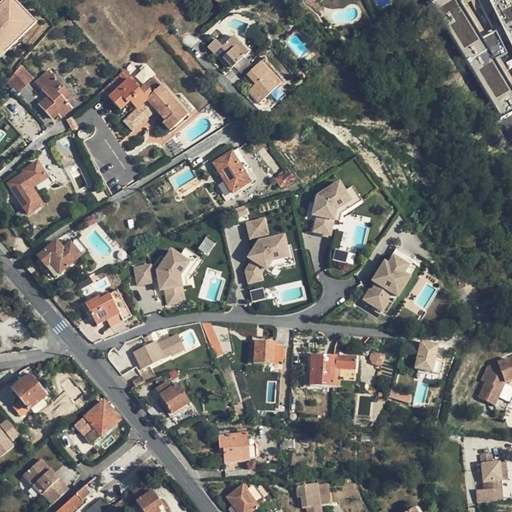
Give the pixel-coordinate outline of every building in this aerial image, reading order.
[(11,0),(5,0),(0,5),(0,58),(36,25),(11,0)] [(500,120),(511,114),(511,0),(461,0),(457,2),(455,0),(439,0),(431,6),(500,120)] [(322,9),(314,1),(310,5),(318,13),(322,9)] [(233,38),(214,55),(230,71),(234,67),(244,58),(248,54),(233,38)] [(244,58),(234,67),(239,73),(248,64),(244,58)] [(252,88),(247,92),(259,105),(283,82),(263,60),(254,69),(244,78),(244,79),(250,85),(252,83),(255,85),(252,88)] [(248,64),(239,73),(244,78),(254,69),(248,64)] [(20,66),(7,83),(17,94),(33,79),(20,66)] [(49,71),(35,83),(48,98),(40,105),(52,119),(57,115),(68,106),(65,103),(71,97),(49,71)] [(125,71),(122,73),(132,84),(134,82),(125,71)] [(122,73),(102,91),(121,111),(130,103),(137,111),(143,105),(152,115),(156,111),(165,122),(163,124),(169,132),(188,114),(176,101),(174,103),(160,88),(163,86),(155,77),(141,89),(134,82),(132,84),(122,73)] [(157,75),(155,77),(163,86),(165,84),(157,75)] [(178,99),(165,84),(163,86),(160,88),(174,103),(176,101),(178,99)] [(13,90),(6,85),(1,93),(7,97),(13,90)] [(74,101),(71,97),(65,103),(68,106),(74,101)] [(176,101),(188,114),(191,113),(178,99),(176,101)] [(68,106),(57,115),(60,119),(71,109),(68,106)] [(45,131),(38,120),(31,125),(37,136),(45,131)] [(248,125),(239,131),(243,138),(253,133),(248,125)] [(244,173),(251,169),(239,148),(214,164),(232,194),(250,182),(244,173)] [(25,173),(8,184),(28,215),(42,205),(36,196),(52,186),(37,163),(23,171),(25,173)] [(341,187),(318,199),(315,210),(320,211),(318,219),(314,234),(330,239),(334,224),(336,214),(351,206),(346,196),(341,187)] [(354,192),(346,196),(351,206),(336,214),(334,224),(340,225),(342,217),(362,206),(354,192)] [(242,206),(232,210),(235,219),(246,215),(242,206)] [(264,221),(247,225),(250,241),(257,239),(258,243),(252,253),(257,256),(252,263),(246,273),(248,285),(262,282),(261,275),(264,270),(267,272),(273,262),(288,259),(286,248),(283,238),(268,241),(264,221)] [(215,244),(208,239),(200,249),(208,255),(215,244)] [(56,242),(37,257),(45,266),(42,268),(52,280),(83,254),(73,242),(63,250),(56,242)] [(290,247),(286,248),(288,259),(273,262),(267,272),(272,275),(276,268),(284,267),(285,269),(295,267),(290,247)] [(185,278),(198,258),(184,248),(178,257),(186,263),(177,276),(179,286),(179,287),(187,286),(185,278)] [(348,253),(336,251),(334,261),(346,264),(348,253)] [(178,257),(170,252),(157,272),(160,289),(165,289),(179,286),(177,276),(186,263),(178,257)] [(257,256),(252,253),(248,260),(252,263),(257,256)] [(399,259),(397,261),(413,276),(414,274),(399,259)] [(365,298),(357,306),(373,320),(381,312),(379,310),(385,304),(390,309),(398,300),(393,295),(405,281),(406,283),(413,276),(397,261),(391,268),(393,270),(387,276),(383,273),(378,279),(380,280),(375,285),(374,284),(369,290),(371,291),(373,293),(367,299),(365,298)] [(151,282),(148,267),(135,269),(138,284),(151,282)] [(393,295),(398,300),(410,286),(405,281),(393,295)] [(179,286),(165,289),(168,304),(182,301),(179,287),(179,286)] [(262,291),(251,293),(252,301),(264,299),(262,291)] [(84,305),(97,326),(107,321),(119,314),(108,295),(99,300),(98,297),(84,305)] [(119,314),(107,321),(111,328),(123,322),(119,314)] [(201,324),(210,344),(216,342),(208,323),(201,324)] [(141,371),(173,355),(171,351),(182,345),(177,335),(157,346),(155,343),(154,343),(147,347),(148,349),(145,350),(144,348),(133,354),(141,371)] [(147,347),(154,343),(150,336),(143,339),(147,347)] [(420,341),(414,369),(432,373),(432,372),(439,374),(441,363),(434,362),(436,355),(438,343),(429,340),(428,343),(420,341)] [(254,342),(253,364),(274,365),(275,361),(276,344),(276,343),(275,343),(254,342)] [(284,345),(276,344),(275,361),(283,362),(284,345)] [(174,356),(185,351),(182,345),(171,351),(173,355),(174,356)] [(380,368),(385,355),(373,351),(368,363),(380,368)] [(355,372),(355,358),(336,357),(311,356),(309,386),(333,388),(333,384),(339,384),(340,379),(340,371),(355,372)] [(511,359),(511,358),(488,367),(481,381),(486,383),(479,398),(494,406),(505,383),(511,380),(511,359)] [(354,380),(355,372),(340,371),(340,379),(354,380)] [(28,376),(11,390),(20,401),(28,411),(45,397),(28,376)] [(145,383),(141,377),(132,382),(135,388),(145,383)] [(159,396),(171,416),(173,418),(191,407),(177,385),(170,389),(167,383),(155,390),(159,396)] [(412,397),(391,390),(388,397),(409,405),(412,397)] [(20,418),(28,411),(20,401),(12,408),(20,418)] [(120,421),(104,401),(84,418),(94,429),(85,437),(91,445),(101,437),(120,421)] [(234,406),(237,418),(245,418),(241,404),(234,406)] [(84,418),(75,426),(85,437),(94,429),(84,418)] [(0,425),(0,426),(13,442),(20,436),(7,420),(0,425)] [(0,458),(15,447),(0,428),(0,458)] [(223,456),(224,464),(234,463),(249,462),(249,460),(248,444),(247,436),(247,434),(246,434),(246,429),(236,430),(237,435),(218,437),(219,449),(223,449),(223,456)] [(248,444),(249,460),(256,459),(254,443),(251,444),(248,444)] [(293,443),(285,444),(285,452),(293,452),(293,443)] [(476,504),(498,501),(497,490),(501,489),(499,463),(492,464),(491,455),(480,455),(484,490),(475,491),(476,504)] [(52,506),(69,490),(40,459),(23,476),(41,496),(43,495),(52,506)] [(501,481),(508,480),(506,462),(499,463),(501,481)] [(235,470),(234,463),(224,464),(225,471),(235,470)] [(89,483),(57,511),(73,511),(84,503),(82,501),(94,489),(89,483)] [(296,487),(297,499),(301,498),(302,509),(306,508),(306,511),(321,511),(320,506),(330,505),(327,485),(326,485),(318,486),(317,484),(305,486),(304,483),(295,484),(296,487)] [(142,511),(165,511),(164,510),(165,510),(162,505),(161,506),(145,484),(132,493),(138,501),(136,503),(142,511)] [(243,486),(226,499),(232,507),(235,511),(252,511),(258,507),(257,506),(264,501),(253,487),(245,489),(243,486)] [(115,511),(122,507),(118,503),(107,511),(115,511)]
